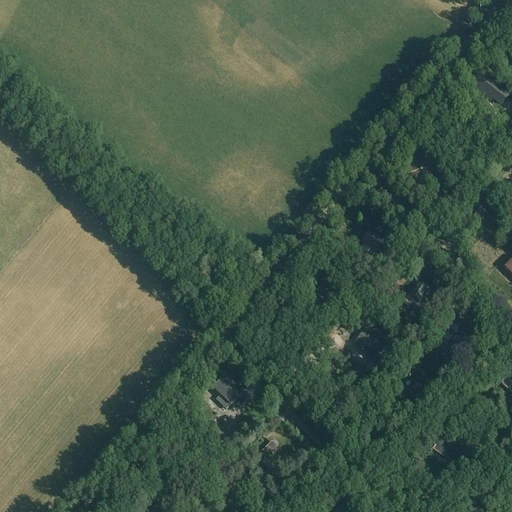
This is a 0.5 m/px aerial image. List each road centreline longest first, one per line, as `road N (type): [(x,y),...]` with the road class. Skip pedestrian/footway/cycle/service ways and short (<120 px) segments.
road 1 (track): [(502,0),(80,511)]
road 2 (track): [(388,511),(221,339)]
road 3 (track): [(362,168),(511,318)]
